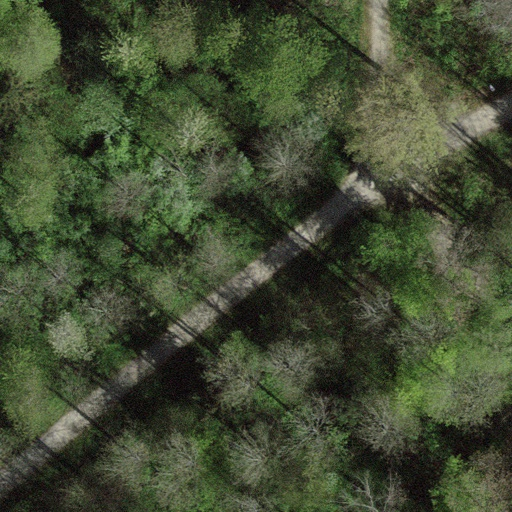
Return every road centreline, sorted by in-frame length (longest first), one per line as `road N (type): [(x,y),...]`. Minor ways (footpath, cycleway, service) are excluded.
road 1 (track): [(0,490),(375,172),(378,0)]
road 2 (track): [(375,172),(451,249),(511,357)]
road 3 (track): [(375,172),(511,95)]
